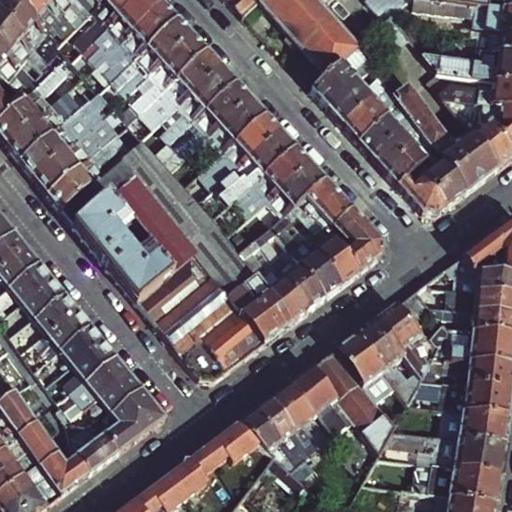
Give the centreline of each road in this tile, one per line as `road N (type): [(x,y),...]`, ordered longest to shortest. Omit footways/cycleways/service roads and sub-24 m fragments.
road 1 (residential): [(423,258),(184,0)]
road 2 (residential): [(0,178),(201,427)]
road 3 (residential): [(423,258),(201,427)]
road 4 (residential): [(201,427),(88,511)]
